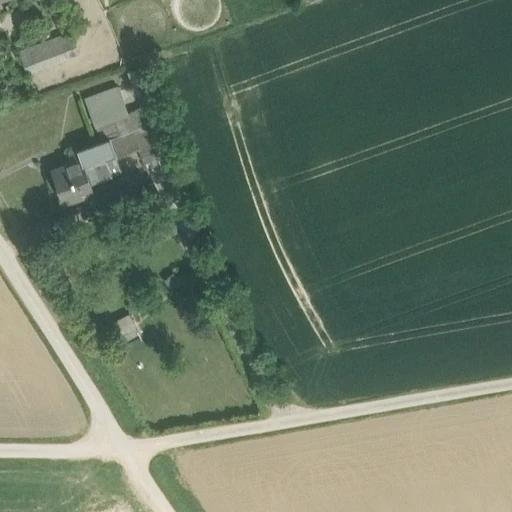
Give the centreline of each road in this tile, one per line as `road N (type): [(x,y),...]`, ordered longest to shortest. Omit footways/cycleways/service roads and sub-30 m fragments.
road 1 (track): [(511,386),(121,450)]
road 2 (unclassified): [(0,254),(165,511)]
road 3 (track): [(170,162),(195,251),(283,421)]
